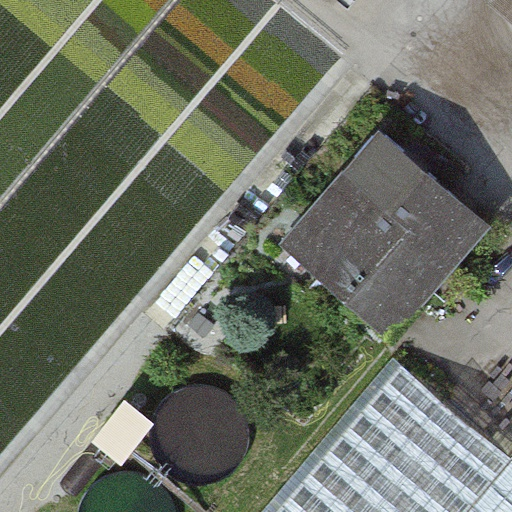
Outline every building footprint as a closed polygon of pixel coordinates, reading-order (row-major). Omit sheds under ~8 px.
[(511,0),(501,0),(511,8),(511,0)] [(499,228),(392,121),(284,229),(391,336),(499,228)] [(207,279),(198,327),(233,334),(242,286),(207,279)] [(511,511),(511,442),(410,357),(280,511),(511,511)] [(130,395),(99,440),(131,463),(162,418),(130,395)]
